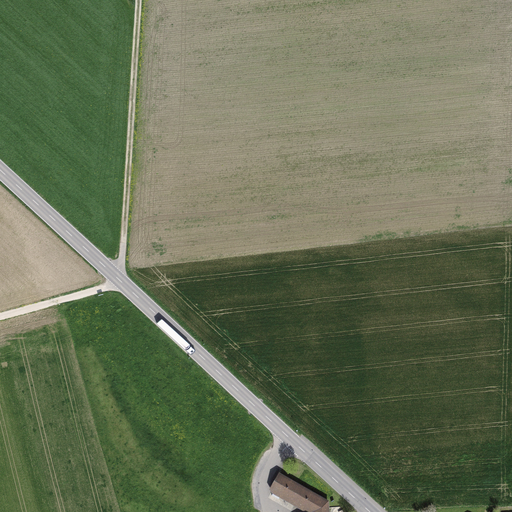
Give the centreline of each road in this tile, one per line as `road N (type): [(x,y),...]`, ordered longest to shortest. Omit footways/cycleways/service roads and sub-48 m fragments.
road 1 (secondary): [(0,172),(369,511)]
road 2 (track): [(137,0),(119,281)]
road 3 (track): [(0,314),(119,281)]
